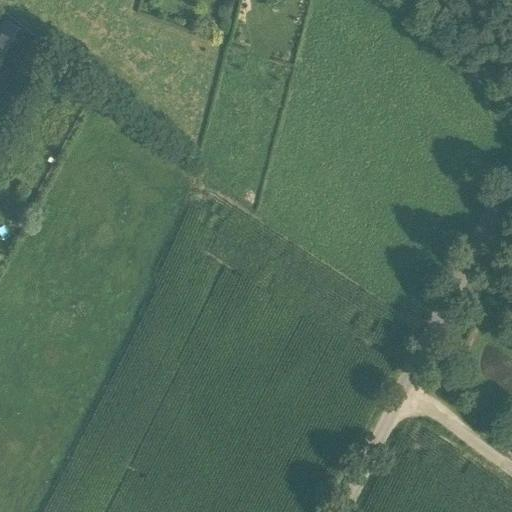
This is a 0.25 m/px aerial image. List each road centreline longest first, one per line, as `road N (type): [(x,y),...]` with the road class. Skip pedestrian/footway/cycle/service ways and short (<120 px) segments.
road 1 (residential): [(343,511),(511,196)]
road 2 (track): [(511,463),(406,386)]
